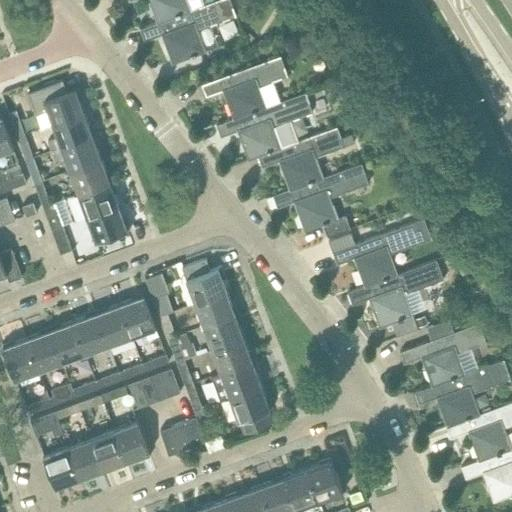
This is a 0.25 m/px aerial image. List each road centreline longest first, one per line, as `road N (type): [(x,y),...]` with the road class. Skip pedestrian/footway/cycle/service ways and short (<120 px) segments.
road 1 (residential): [(77,511),(372,399)]
road 2 (residential): [(0,308),(227,212)]
road 3 (residential): [(372,399),(334,340),(227,212)]
road 4 (residential): [(227,212),(87,28)]
road 5 (primary): [(449,0),(511,114)]
road 6 (residential): [(426,511),(372,399)]
